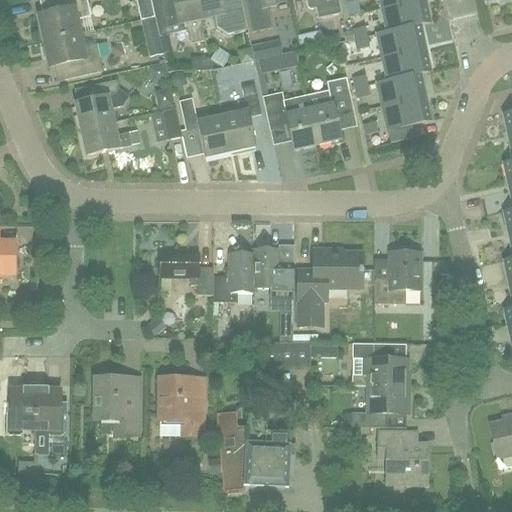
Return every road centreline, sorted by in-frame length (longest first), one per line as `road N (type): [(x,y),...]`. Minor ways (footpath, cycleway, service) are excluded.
road 1 (residential): [(443,175),(423,194),(388,204),(77,201)]
road 2 (residential): [(491,387),(443,175)]
road 3 (residential): [(77,201),(41,175),(0,80)]
road 4 (residential): [(71,326),(77,201)]
